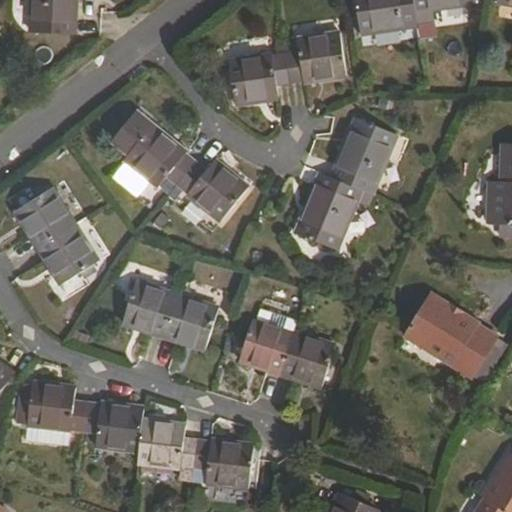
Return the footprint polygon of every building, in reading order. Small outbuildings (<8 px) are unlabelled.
[(76,0),(32,0),(30,33),(74,35),(76,0)] [(414,0),(356,0),(362,35),(418,28),(416,14),(414,0)] [(473,8),(471,0),(414,0),(416,14),(473,8)] [(340,33),(299,39),(301,52),(288,54),(292,82),(305,80),(306,84),(347,78),(340,33)] [(272,54),(231,61),(238,107),(280,100),(277,84),(292,82),(288,54),(272,57),(272,54)] [(357,119),(333,178),(362,190),(373,195),(398,136),(357,119)] [(196,162),(185,154),(187,152),(154,125),(125,160),(158,188),(168,177),(178,184),(196,162)] [(489,184),(487,225),(511,225),(511,148),(505,148),(505,184),(489,184)] [(189,197),(221,222),(250,186),(217,159),(207,171),(196,162),(178,184),(188,193),(189,197)] [(333,178),(320,173),(297,233),(338,249),(362,190),(333,178)] [(15,215),(38,251),(75,227),(52,192),(15,215)] [(61,286),(97,262),(75,227),(38,251),(61,286)] [(124,327),(164,340),(178,296),(138,283),(124,327)] [(204,353),(218,309),(178,296),(164,340),(204,353)] [(406,338),(473,380),(498,339),(431,298),(406,338)] [(241,364),(280,377),(295,333),(256,320),(241,364)] [(319,389),(335,346),(295,333),(280,377),(319,389)] [(0,394),(15,376),(0,364),(0,394)] [(77,390),(34,384),(34,388),(33,397),(30,419),(29,429),(72,435),(72,432),(84,434),(88,405),(75,403),(77,390)] [(20,395),(33,397),(34,388),(21,387),(20,395)] [(17,418),(30,419),(33,397),(20,395),(17,418)] [(97,435),(97,449),(140,454),(144,421),(145,410),(101,405),(101,406),(88,405),(84,434),(97,435)] [(186,427),(144,421),(140,454),(139,465),(181,470),(181,469),(195,471),(198,442),(185,440),(186,427)] [(198,442),(195,471),(208,472),(207,486),(252,491),(256,447),(212,441),(212,444),(198,442)] [(485,499),(477,511),(511,511),(511,461),(508,459),(507,458),(482,497),(485,499)] [(377,511),(340,495),(333,511),(377,511)]
